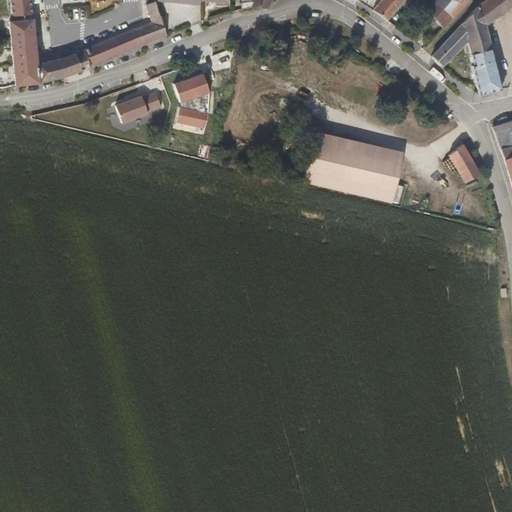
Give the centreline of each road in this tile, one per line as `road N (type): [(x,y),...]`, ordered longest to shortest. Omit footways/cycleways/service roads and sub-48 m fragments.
road 1 (unclassified): [(298,0),(110,81),(14,104)]
road 2 (unknown): [(285,90),(404,151),(432,148),(467,115)]
road 3 (unclassified): [(467,115),(345,13),(305,0)]
road 4 (unclassified): [(467,115),(493,162),(511,241)]
